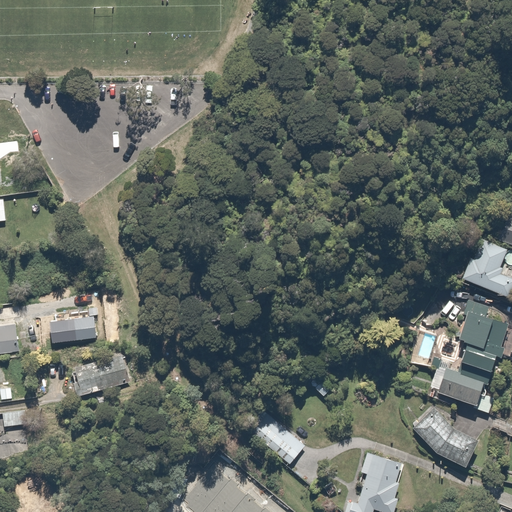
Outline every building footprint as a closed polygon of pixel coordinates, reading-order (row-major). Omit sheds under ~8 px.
[(511,212),(499,208),(488,242),(511,249),(511,212)] [(499,254),(468,245),(453,285),(508,301),(511,284),(511,278),(495,274),(496,270),(495,270),(499,254)] [(461,345),(450,375),(482,386),(492,359),(494,360),(496,356),(505,360),(507,353),(511,338),(511,331),(480,320),(483,310),(462,302),(457,317),(460,318),(452,341),(458,343),(457,344),(461,345)] [(32,349),(32,350),(42,349),(40,327),(30,327),(30,328),(32,349)] [(21,329),(23,350),(32,349),(30,328),(21,329)] [(23,350),(21,329),(11,330),(13,350),(23,350)] [(64,386),(68,402),(127,388),(119,358),(69,370),(72,384),(64,386)] [(439,376),(433,399),(473,409),(480,387),(439,376)] [(468,409),(466,416),(478,420),(484,401),(477,399),(474,410),(468,409)] [(27,408),(2,411),(4,426),(29,422),(27,408)] [(445,437),(423,414),(406,429),(427,457),(460,471),(471,444),(445,437)] [(511,421),(502,421),(501,438),(511,439),(511,421)] [(303,450),(262,422),(247,443),(288,471),(303,450)] [(398,464),(360,457),(357,478),(363,479),(358,508),(346,506),(344,511),(396,511),(398,502),(394,501),(397,485),(394,484),(398,464)] [(259,511),(250,462),(175,477),(181,511),(259,511)] [(16,511),(50,511),(58,504),(25,476),(7,497),(20,508),(16,511)]
